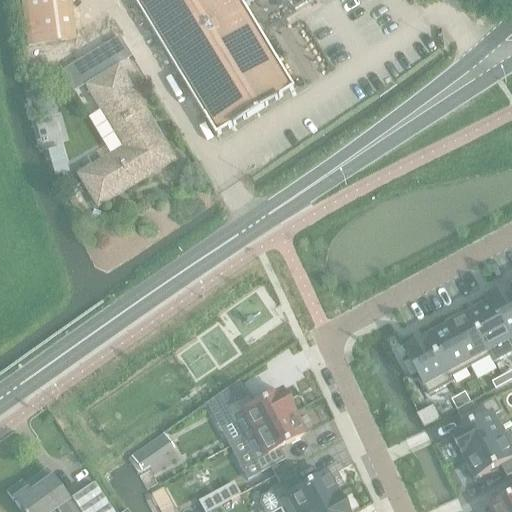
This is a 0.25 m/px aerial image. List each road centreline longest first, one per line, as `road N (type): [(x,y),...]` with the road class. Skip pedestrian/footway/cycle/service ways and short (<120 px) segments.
road 1 (secondary): [(0,399),(486,64)]
road 2 (residential): [(511,233),(328,335),(404,511)]
road 3 (unknown): [(267,214),(208,139),(121,0)]
